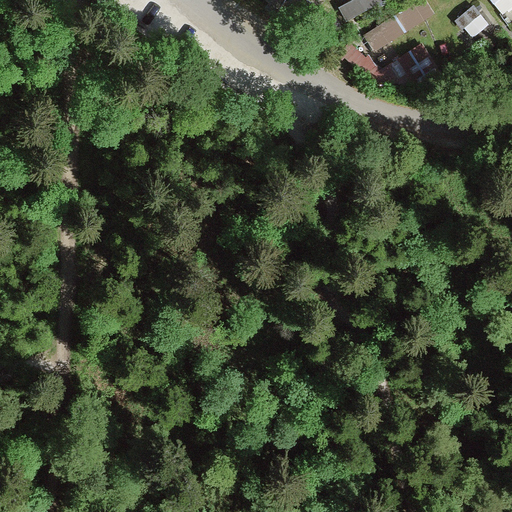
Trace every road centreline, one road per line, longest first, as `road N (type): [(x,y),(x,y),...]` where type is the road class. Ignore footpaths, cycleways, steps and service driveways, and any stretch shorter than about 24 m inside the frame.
road 1 (unclassified): [(511,112),(411,115),(341,87),(203,0)]
road 2 (track): [(50,0),(65,336)]
road 3 (track): [(65,336),(51,511)]
